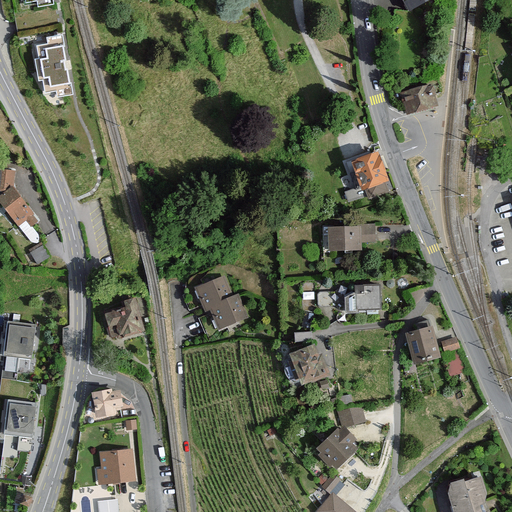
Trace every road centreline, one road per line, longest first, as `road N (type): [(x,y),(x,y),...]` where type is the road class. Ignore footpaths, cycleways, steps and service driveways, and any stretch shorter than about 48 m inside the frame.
road 1 (tertiary): [(77,372),(81,320),(68,218),(0,65)]
road 2 (tertiary): [(445,278),(378,103),(362,0)]
road 3 (residential): [(445,278),(409,317),(396,349),(396,483)]
road 4 (residential): [(77,372),(137,392),(156,511)]
road 5 (tertiary): [(41,511),(77,372)]
road 6 (tertiary): [(499,404),(445,278)]
road 7 (residential): [(396,483),(499,404)]
